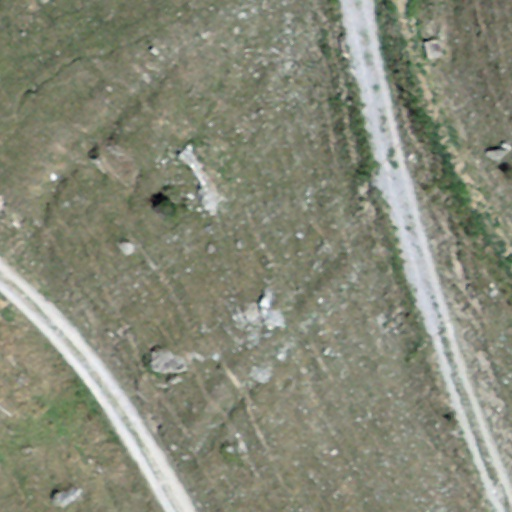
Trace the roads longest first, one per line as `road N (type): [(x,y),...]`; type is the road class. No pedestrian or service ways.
road 1 (track): [(357,0),(430,287),(506,511)]
road 2 (track): [(0,274),(110,382),(181,511)]
